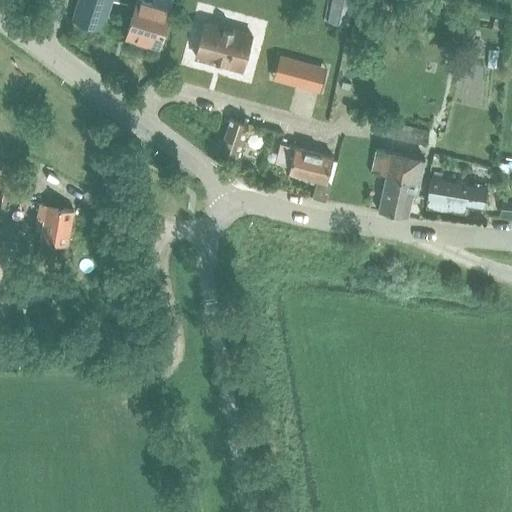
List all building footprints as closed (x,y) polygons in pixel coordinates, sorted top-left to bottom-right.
[(116,0),(128,4),(129,0),(78,0),(73,19),(103,29),(111,0),(116,0)] [(136,0),(126,36),(159,46),(173,3),(172,2),(172,0),(136,0)] [(331,0),(327,21),(347,26),(353,0),(331,0)] [(495,20),(494,28),(501,29),(502,22),(495,20)] [(227,66),(227,65),(243,69),(252,34),(205,21),(196,56),(211,60),(211,62),(227,66)] [(310,84),(315,64),(284,55),(278,75),(294,79),(310,84)] [(238,156),(248,124),(231,118),(221,150),(238,156)] [(426,143),(429,129),(383,119),(380,133),(426,143)] [(108,148),(114,140),(103,131),(96,139),(108,148)] [(333,156),(296,147),(282,143),(277,162),(290,166),(288,174),(317,181),(312,197),(326,201),(331,184),(326,182),(333,156)] [(417,196),(425,158),(376,147),(371,172),(386,175),(378,211),(408,217),(413,194),(417,196)] [(431,179),(428,199),(426,209),(465,215),(466,205),(484,208),(487,188),(431,179)] [(501,214),(511,215),(511,200),(503,199),(501,214)] [(33,223),(32,227),(42,229),(41,239),(68,244),(74,209),(41,202),(38,217),(34,217),(33,223)]
